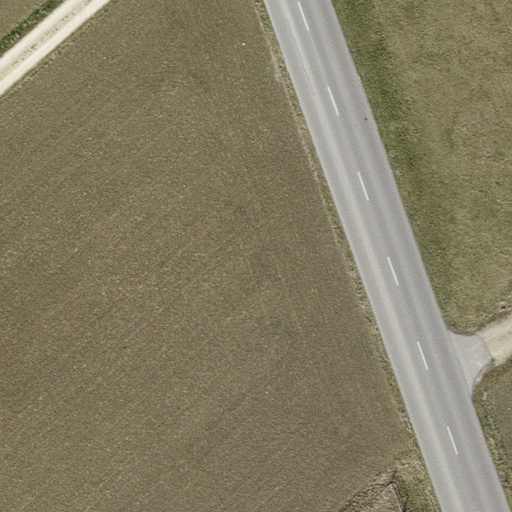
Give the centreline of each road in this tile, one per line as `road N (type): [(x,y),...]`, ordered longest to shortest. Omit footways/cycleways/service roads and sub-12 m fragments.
road 1 (tertiary): [(306,0),(486,511)]
road 2 (track): [(97,0),(0,82)]
